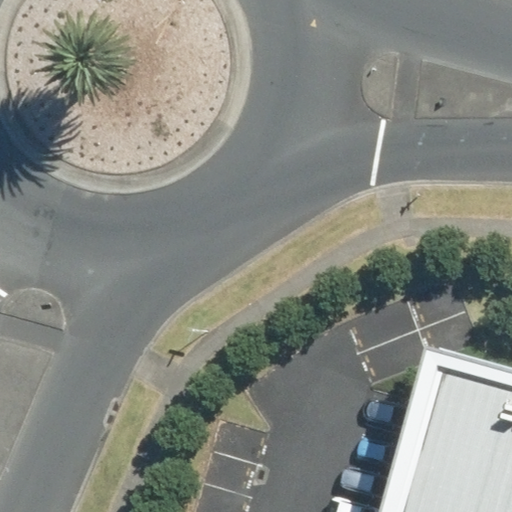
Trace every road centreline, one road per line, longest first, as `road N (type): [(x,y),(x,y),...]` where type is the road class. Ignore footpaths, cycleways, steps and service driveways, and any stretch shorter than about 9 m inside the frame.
road 1 (unclassified): [(120,251),(47,418),(0,500)]
road 2 (tertiary): [(511,143),(381,148),(277,171)]
road 3 (tertiary): [(277,171),(234,214),(180,241),(120,251)]
road 4 (tertiary): [(302,0),(313,49),(306,113),(277,171)]
road 5 (tertiary): [(343,0),(511,54)]
road 6 (tertiary): [(120,251),(54,238),(0,206)]
